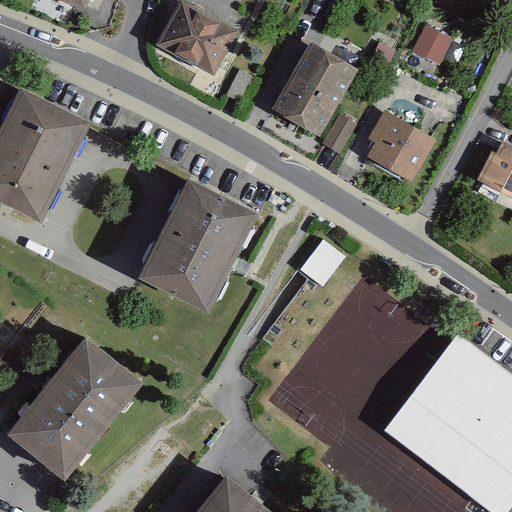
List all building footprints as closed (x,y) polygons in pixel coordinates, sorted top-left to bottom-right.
[(238,28),(187,0),(179,0),(159,39),(215,70),(238,28)] [(413,50),(441,64),(454,37),(426,24),(413,50)] [(359,66),(309,37),(271,102),(322,131),(359,66)] [(19,77),(0,119),(0,193),(43,212),(90,108),(19,77)] [(440,137),(385,108),(370,136),(377,140),(369,155),(417,180),(440,137)] [(358,122),(340,113),(324,143),(342,152),(358,122)] [(511,143),(499,137),(478,182),(511,198),(511,143)] [(189,169),(138,270),(210,306),(261,205),(189,169)] [(324,286),(347,255),(322,237),(299,268),(324,286)] [(5,432),(64,479),(143,378),(84,331),(5,432)] [(511,511),(511,374),(461,334),(456,331),(447,343),(383,428),(495,511),(511,511)] [(278,511),(224,470),(190,511),(278,511)]
